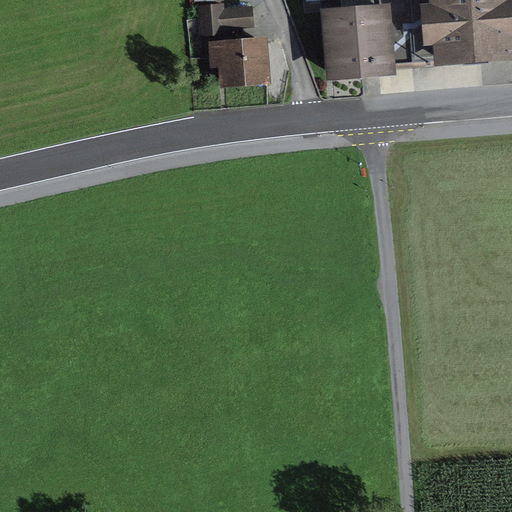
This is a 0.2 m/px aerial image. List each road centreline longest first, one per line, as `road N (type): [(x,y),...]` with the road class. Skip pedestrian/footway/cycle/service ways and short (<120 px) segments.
road 1 (unclassified): [(372,111),(409,511)]
road 2 (tertiary): [(0,169),(197,126),(311,114)]
road 3 (tertiary): [(372,111),(511,100)]
road 4 (residential): [(273,0),(311,114)]
